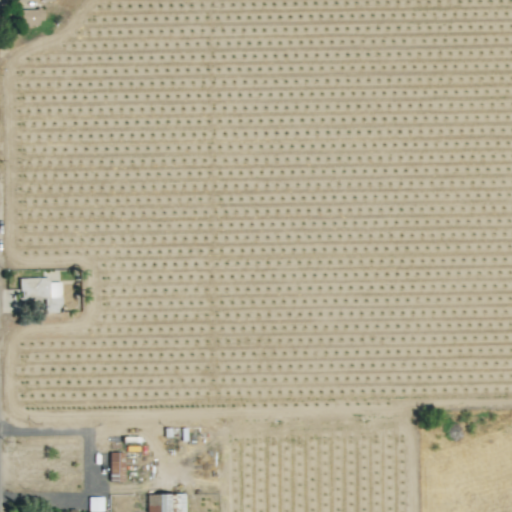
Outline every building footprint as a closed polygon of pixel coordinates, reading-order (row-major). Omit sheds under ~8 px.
[(41,9),(19,10),(19,24),(42,23),(41,9)] [(17,278),(18,298),(43,297),(44,312),(59,311),(59,282),(47,282),(47,277),(17,278)] [(108,453),(107,481),(122,481),(122,453),(108,453)] [(183,511),(183,494),(145,495),(144,511),(183,511)] [(101,511),(102,497),(87,497),(87,511),(42,511),(41,511),(101,511)]
